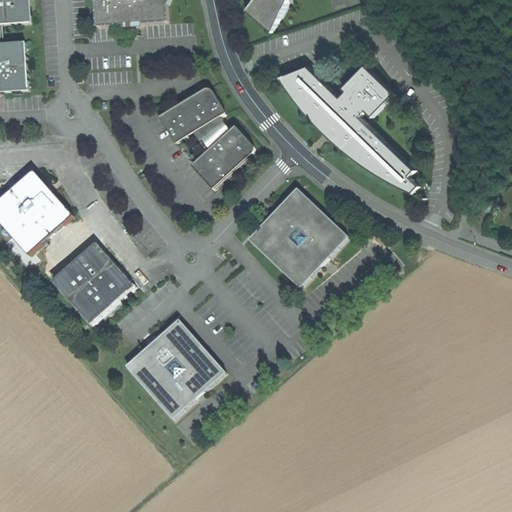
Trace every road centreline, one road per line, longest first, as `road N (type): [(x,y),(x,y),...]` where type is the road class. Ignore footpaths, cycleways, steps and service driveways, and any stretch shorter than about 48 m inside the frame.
road 1 (residential): [(511,267),(377,210),(314,167),(234,71),(213,0)]
road 2 (track): [(184,472),(0,266)]
